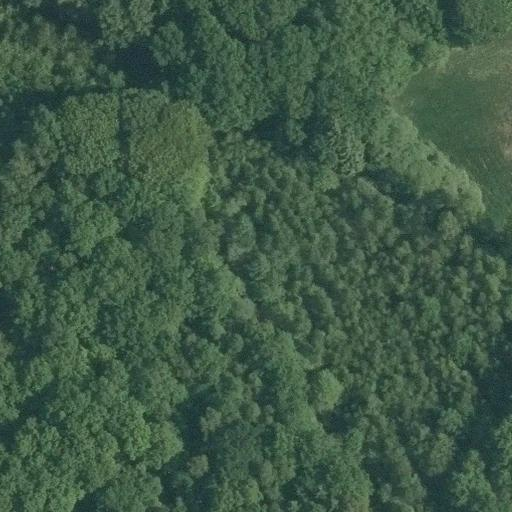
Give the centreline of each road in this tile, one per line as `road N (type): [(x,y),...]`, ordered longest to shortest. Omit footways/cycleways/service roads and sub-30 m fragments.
road 1 (track): [(363,511),(170,144),(165,122),(191,70)]
road 2 (track): [(179,93),(0,52)]
